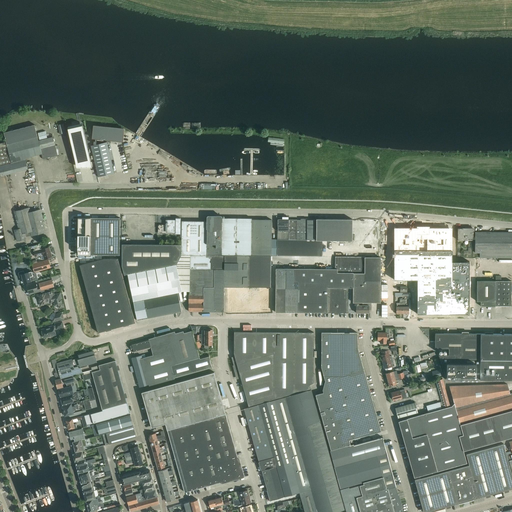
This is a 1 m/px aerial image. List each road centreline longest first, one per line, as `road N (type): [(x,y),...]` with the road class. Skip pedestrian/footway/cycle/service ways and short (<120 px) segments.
road 1 (unclassified): [(65,217),(78,210),(374,212),(511,225)]
road 2 (unclassified): [(413,511),(367,355),(367,323)]
road 3 (residential): [(66,276),(44,189),(121,185)]
road 4 (residential): [(85,511),(42,354)]
road 5 (unclassified): [(255,479),(224,367),(222,321)]
road 6 (unclassified): [(511,323),(367,323)]
